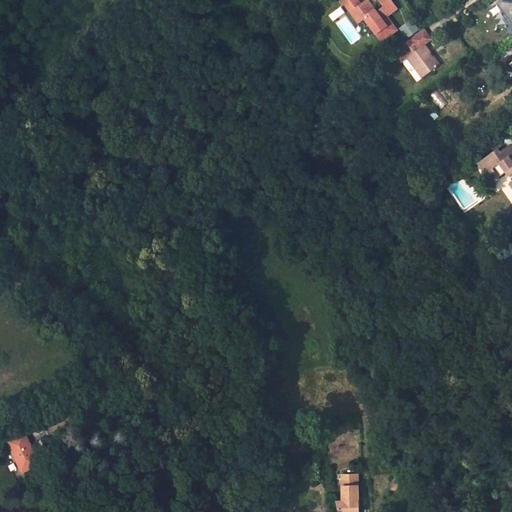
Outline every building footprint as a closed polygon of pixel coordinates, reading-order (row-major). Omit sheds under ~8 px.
[(362,7),(356,0),(340,0),(352,15),(362,7)] [(362,7),(352,15),(359,24),(365,20),(383,43),(397,32),(387,18),(397,10),(389,0),(379,0),(379,1),(385,9),(377,14),(368,3),(362,7)] [(511,0),(496,0),(495,1),(511,27),(511,0)] [(403,61),(408,57),(417,69),(420,66),(426,74),(440,63),(424,44),(431,39),(423,28),(415,34),(410,37),(413,41),(409,44),(406,40),(394,48),(403,61)] [(415,34),(411,29),(402,35),(406,40),(410,37),(415,34)] [(417,69),(423,76),(426,74),(420,66),(417,69)] [(511,149),(509,145),(499,152),(496,149),(476,163),(486,178),(494,173),(496,177),(504,172),(507,177),(511,173),(511,180),(507,184),(511,190),(511,149)] [(28,436),(8,442),(18,473),(38,467),(28,436)] [(104,466),(88,443),(70,455),(86,478),(104,466)] [(399,466),(393,489),(401,493),(408,469),(399,466)] [(358,511),(357,475),(342,476),(343,502),(338,502),(340,511),(358,511)]
